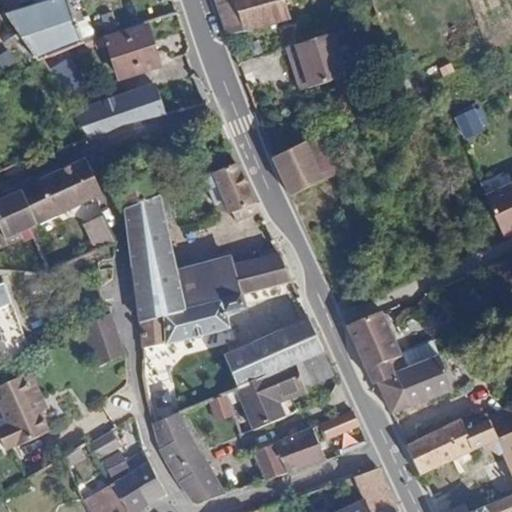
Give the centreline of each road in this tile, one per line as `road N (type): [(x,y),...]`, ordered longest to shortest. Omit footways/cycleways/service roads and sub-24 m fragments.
road 1 (tertiary): [(197,0),(270,196)]
road 2 (unclassified): [(328,322),(511,246)]
road 3 (tertiary): [(403,481),(328,322)]
road 4 (tertiary): [(328,322),(311,266),(270,196)]
